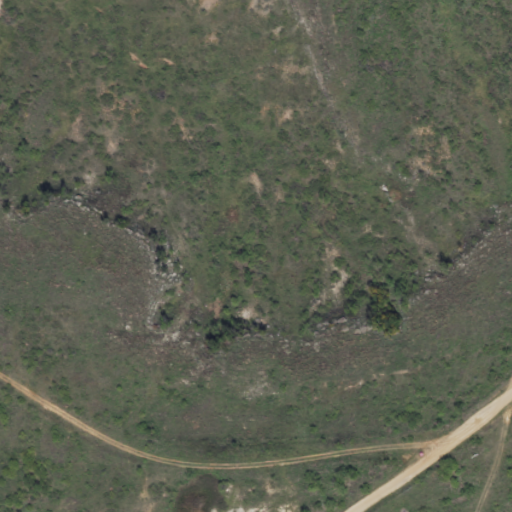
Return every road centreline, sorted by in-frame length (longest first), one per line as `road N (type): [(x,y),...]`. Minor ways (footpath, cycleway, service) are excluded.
road 1 (residential): [(0,392),(146,460),(355,461),(386,486)]
road 2 (residential): [(348,511),(511,392)]
